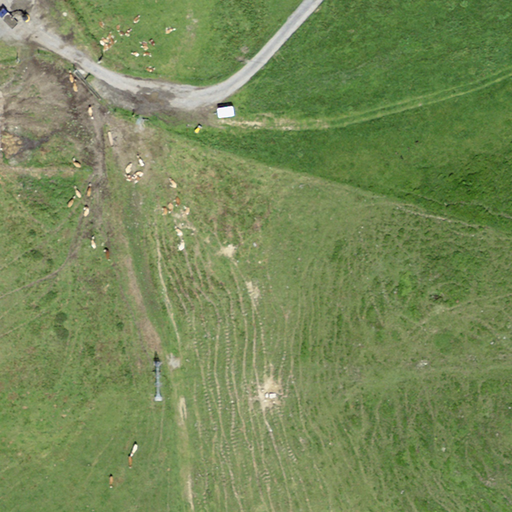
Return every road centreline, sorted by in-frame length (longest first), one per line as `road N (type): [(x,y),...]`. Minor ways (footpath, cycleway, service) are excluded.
road 1 (track): [(140,93),(192,511)]
road 2 (track): [(511,54),(299,120),(202,122),(140,93)]
road 3 (track): [(140,93),(203,96),(241,81),(320,0)]
road 4 (track): [(0,7),(140,93)]
